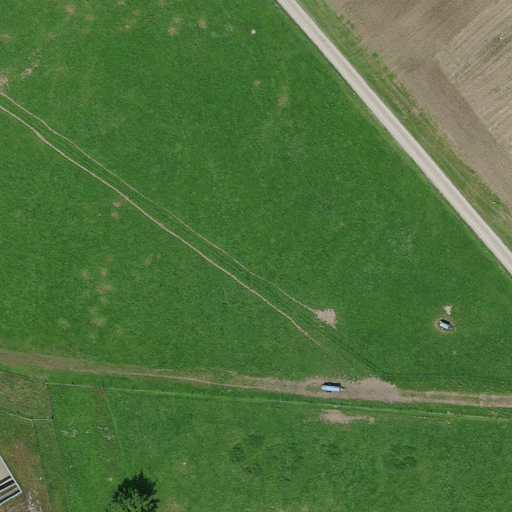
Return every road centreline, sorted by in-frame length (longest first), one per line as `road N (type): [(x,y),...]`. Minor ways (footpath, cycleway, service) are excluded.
road 1 (track): [(0,353),(511,401)]
road 2 (track): [(511,255),(291,0)]
road 3 (track): [(63,511),(32,361)]
